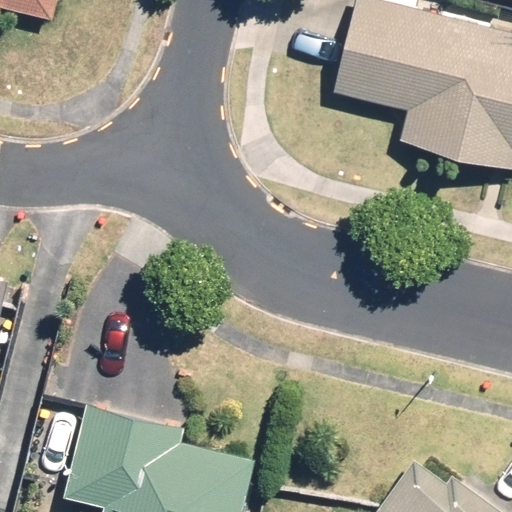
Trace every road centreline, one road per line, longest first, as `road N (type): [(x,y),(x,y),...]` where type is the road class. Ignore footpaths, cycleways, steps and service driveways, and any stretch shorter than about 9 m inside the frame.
road 1 (residential): [(511,312),(256,238),(166,175)]
road 2 (residential): [(166,175),(208,0)]
road 3 (residential): [(166,175),(33,174),(0,166)]
